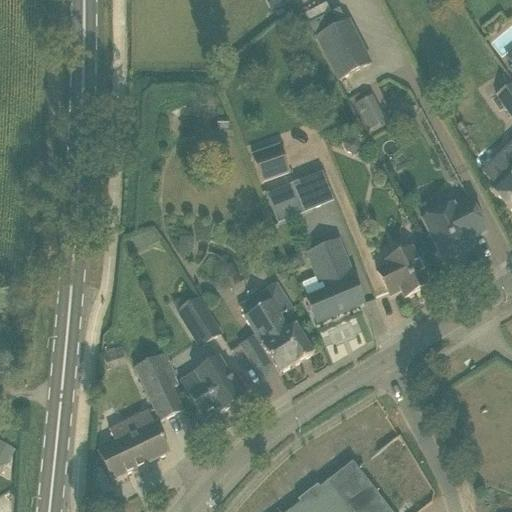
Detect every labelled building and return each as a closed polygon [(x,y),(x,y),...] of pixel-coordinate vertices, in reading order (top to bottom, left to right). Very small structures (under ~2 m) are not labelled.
[(271,14),(284,7),(280,0),(265,0),(264,1),(271,14)] [(372,67),(349,23),(316,40),(340,84),(372,67)] [(511,85),(495,97),(511,120),(511,85)] [(369,134),(387,124),(372,95),(354,105),(369,134)] [(252,158),(262,185),(289,175),(280,148),(252,158)] [(511,172),(511,174),(497,159),(482,173),(496,188),(491,192),(511,213),(511,172)] [(292,184),(303,213),(332,202),(321,172),(292,184)] [(465,251),(473,247),(470,242),(485,234),(469,202),(454,210),(452,207),(437,215),(441,222),(425,230),(443,265),(466,253),(465,251)] [(317,326),(363,306),(337,243),(307,255),(320,284),(322,283),(326,292),(306,301),(317,326)] [(404,300),(430,287),(424,275),(426,274),(420,261),(417,262),(411,251),(385,264),(387,267),(376,273),(388,296),(399,290),(404,300)] [(255,373),(270,364),(279,377),(293,368),(294,369),(313,357),(289,317),(294,314),(276,285),(239,308),(246,319),(244,320),(255,338),(239,347),(255,373)] [(177,314),(200,350),(220,338),(196,302),(177,314)] [(183,413),(172,390),(178,388),(173,378),(164,356),(135,369),(160,424),(183,413)] [(219,416),(244,400),(218,359),(179,384),(203,422),(217,413),(219,416)] [(98,454),(112,483),(168,456),(147,414),(109,433),(115,446),(98,454)] [(0,444),(0,463),(6,466),(14,451),(0,444)] [(389,511),(352,464),(289,511),(389,511)]
